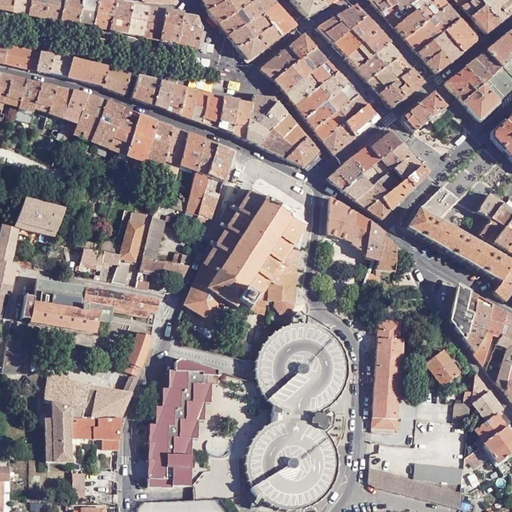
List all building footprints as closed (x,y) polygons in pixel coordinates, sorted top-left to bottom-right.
[(0,0),(0,10),(10,13),(12,0),(0,0)] [(12,0),(10,13),(26,16),(29,0),(12,0)] [(29,0),(26,16),(42,19),(45,0),(29,0)] [(45,0),(42,19),(58,22),(62,0),(45,0)] [(62,0),(58,22),(75,26),(80,0),(62,0)] [(80,0),(75,26),(90,29),(96,1),(93,0),(80,0)] [(199,0),(206,10),(227,0),(199,0)] [(227,0),(206,10),(217,24),(247,4),(244,0),(227,0)] [(217,24),(226,36),(257,16),(260,14),(274,5),(269,0),(252,0),(250,2),(247,4),(217,24)] [(305,19),(323,8),(320,4),(316,0),(294,0),(290,2),(305,19)] [(368,0),(367,0),(380,14),(392,6),(395,3),(392,0),(368,0)] [(410,6),(416,1),(414,0),(392,0),(395,3),(392,6),(404,20),(414,11),(410,6)] [(436,0),(417,0),(416,1),(410,6),(414,11),(417,14),(418,15),(436,0)] [(446,7),(439,0),(436,0),(418,15),(425,23),(431,19),(446,7)] [(474,0),(460,7),(469,18),(485,9),(477,0),(474,0)] [(498,24),(511,12),(511,7),(511,6),(507,0),(477,0),(485,9),(494,20),(495,20),(498,24)] [(90,29),(107,32),(112,3),(96,1),(90,29)] [(107,32),(124,35),(129,6),(112,3),(107,32)] [(268,26),(277,38),(293,28),(274,5),(260,14),(268,26)] [(124,35),(140,38),(146,9),(129,6),(124,35)] [(380,14),(393,28),(404,20),(392,6),(380,14)] [(458,21),(446,7),(431,19),(443,33),(458,21)] [(353,8),(333,19),(346,33),(348,32),(363,19),(353,8)] [(140,38),(157,42),(163,11),(146,9),(140,38)] [(484,35),(498,24),(495,20),(494,20),(485,9),(469,18),(484,35)] [(157,42),(174,46),(178,26),(181,14),(163,11),(157,42)] [(425,23),(418,15),(417,14),(414,11),(404,20),(393,28),(405,40),(425,23)] [(181,14),(178,26),(195,28),(200,29),(195,17),(181,14)] [(265,27),(257,16),(226,36),(236,48),(265,27)] [(315,29),(332,45),(346,33),(333,19),(315,29)] [(388,45),(363,19),(348,32),(360,45),(372,57),(388,45)] [(431,44),(443,33),(431,19),(425,23),(405,40),(417,54),(431,44)] [(474,39),(458,21),(443,33),(454,46),(461,55),(474,44),(474,43),(475,42),(474,41),(474,40),(474,39)] [(178,26),(174,46),(196,50),(200,29),(195,28),(178,26)] [(248,59),(277,38),(268,26),(265,27),(236,48),(246,61),(248,59)] [(332,45),(344,58),(360,45),(348,32),(346,33),(332,45)] [(448,65),(461,55),(454,46),(443,33),(431,44),(448,65)] [(511,38),(507,33),(483,52),(483,53),(499,70),(511,58),(511,38)] [(298,62),(302,59),(313,49),(301,36),(286,48),(289,52),(298,62)] [(434,75),(448,65),(431,44),(417,54),(434,75)] [(343,59),(354,70),(372,57),(360,45),(344,58),(343,59)] [(388,45),(372,57),(382,69),(399,57),(388,45)] [(2,64),(18,68),(21,50),(5,47),(2,64)] [(272,82),(298,62),(289,52),(286,48),(259,70),(272,82)] [(313,49),(302,59),(313,72),(325,62),(313,49)] [(18,68),(34,71),(37,54),(21,50),(18,68)] [(483,52),(473,61),(489,79),(499,70),(483,53),(483,52)] [(34,71),(46,74),(50,56),(37,54),(34,71)] [(46,74),(65,79),(70,60),(50,56),(46,74)] [(364,82),(366,81),(382,69),(372,57),(354,70),(364,82)] [(366,81),(377,94),(396,81),(410,70),(399,57),(382,69),(366,81)] [(502,98),(511,88),(511,58),(499,70),(489,79),(488,81),(502,98)] [(272,82),(283,96),(308,75),(313,72),(302,59),(298,62),(272,82)] [(65,79),(100,87),(104,69),(70,60),(65,79)] [(473,61),(463,69),(480,88),(482,86),(488,81),(489,79),(473,61)] [(325,62),(313,72),(308,75),(318,87),(336,74),(325,62)] [(129,75),(104,69),(100,87),(123,96),(129,75)] [(444,85),(461,104),(480,88),(463,69),(444,85)] [(397,90),(403,99),(422,84),(410,70),(396,81),(401,87),(397,90)] [(0,108),(1,109),(3,103),(12,77),(0,74),(0,108)] [(336,74),(318,87),(315,89),(325,101),(346,85),(336,74)] [(315,89),(318,87),(308,75),(283,96),(293,107),(315,89)] [(3,103),(18,108),(26,81),(12,77),(3,103)] [(130,98),(152,106),(158,83),(134,77),(130,98)] [(40,84),(26,81),(18,108),(17,109),(27,112),(25,122),(28,123),(32,110),(40,84)] [(390,109),(403,99),(397,90),(401,87),(396,81),(377,94),(390,109)] [(496,103),(502,98),(488,81),(482,86),(496,103)] [(152,106),(164,111),(169,87),(158,83),(152,106)] [(32,110),(47,115),(55,88),(40,84),(32,110)] [(357,96),(346,85),(325,101),(322,103),(332,115),(357,96)] [(477,122),(496,103),(482,86),(480,88),(461,104),(477,122)] [(164,111),(176,116),(183,90),(169,87),(164,111)] [(47,115),(61,119),(71,92),(55,88),(47,115)] [(293,107),(312,131),(332,115),(322,103),(325,101),(315,89),(293,107)] [(176,116),(189,120),(195,93),(192,93),(183,90),(176,116)] [(61,119),(77,123),(86,95),(71,92),(61,119)] [(189,120),(215,130),(220,99),(195,93),(189,120)] [(431,94),(415,107),(429,121),(444,109),(431,94)] [(89,142),(105,102),(86,95),(77,123),(75,127),(73,135),(66,132),(60,130),(58,134),(57,133),(57,134),(56,134),(55,134),(54,134),(53,133),(51,134),(40,159),(47,163),(53,165),(63,141),(73,145),(77,136),(89,142)] [(365,106),(357,96),(332,115),(340,126),(343,124),(365,106)] [(249,105),(246,122),(257,127),(275,103),(273,100),(251,97),(249,105)] [(215,130),(229,135),(235,103),(220,99),(215,130)] [(98,145),(107,149),(120,109),(121,108),(105,102),(89,142),(98,145)] [(229,135),(242,140),(246,122),(249,105),(235,103),(229,135)] [(284,115),(275,103),(257,127),(268,132),(270,130),(284,115)] [(365,106),(343,124),(354,137),(377,120),(365,106)] [(412,134),(429,121),(415,107),(401,117),(401,122),(412,134)] [(107,149),(124,156),(137,115),(121,108),(120,109),(107,149)] [(444,109),(429,121),(436,129),(450,116),(444,109)] [(124,156),(161,171),(163,161),(171,130),(137,115),(124,156)] [(293,126),(284,115),(270,130),(281,139),(293,126)] [(312,131),(320,142),(340,126),(332,115),(312,131)] [(242,140),(255,146),(268,132),(257,127),(246,122),(242,140)] [(511,131),(504,123),(492,135),(492,139),(511,160),(511,131)] [(331,155),(354,137),(343,124),(340,126),(320,142),(331,155)] [(73,135),(75,127),(69,125),(66,132),(73,135)] [(281,139),(269,152),(284,159),(304,139),(293,126),(281,139)] [(185,135),(171,130),(163,161),(178,166),(185,135)] [(255,146),(269,152),(281,139),(270,130),(268,132),(255,146)] [(386,131),(367,146),(379,160),(399,145),(386,131)] [(178,166),(194,173),(201,141),(185,135),(178,166)] [(316,153),(304,139),(284,159),(300,168),(316,153)] [(215,146),(201,141),(194,173),(192,181),(187,204),(185,211),(197,215),(207,182),(204,182),(215,146)] [(107,149),(98,145),(95,154),(104,158),(107,149)] [(419,167),(399,145),(379,160),(361,175),(371,186),(374,184),(383,195),(397,183),(388,172),(392,169),(401,181),(402,179),(419,167)] [(205,189),(217,193),(232,151),(226,150),(215,146),(204,182),(207,182),(205,189)] [(367,146),(349,160),(361,175),(379,160),(367,146)] [(349,160),(334,173),(346,187),(361,175),(349,160)] [(178,166),(163,161),(161,171),(176,176),(178,166)] [(194,173),(178,166),(176,176),(192,181),(194,173)] [(402,179),(411,189),(426,174),(419,167),(402,179)] [(325,180),(340,192),(346,187),(334,173),(325,180)] [(340,192),(352,202),(371,186),(361,175),(346,187),(340,192)] [(375,201),(387,212),(411,189),(402,179),(401,181),(397,183),(383,195),(375,201)] [(375,201),(383,195),(374,184),(371,186),(352,202),(365,210),(375,201)] [(441,187),(432,196),(448,210),(457,201),(441,187)] [(251,190),(250,189),(249,190),(248,189),(245,192),(230,205),(218,223),(214,231),(210,239),(207,247),(201,263),(197,274),(184,306),(210,324),(224,305),(234,311),(239,306),(247,311),(248,310),(262,315),(265,305),(254,301),(255,299),(268,303),(267,313),(286,314),(292,308),(293,305),(293,303),(293,302),(298,252),(300,249),(305,228),(305,224),(303,223),(301,225),(289,216),(291,214),(289,213),(288,214),(285,213),(286,211),(284,210),(283,211),(270,202),(270,201),(268,199),(267,201),(264,200),(265,198),(263,197),(262,199),(250,191),(251,190)] [(208,219),(217,193),(205,189),(197,215),(207,218),(208,219)] [(45,196),(67,201),(70,193),(59,190),(58,193),(47,190),(45,196)] [(500,204),(487,195),(476,213),(485,219),(488,221),(500,204)] [(171,200),(155,196),(154,202),(160,203),(169,206),(171,200)] [(438,219),(448,210),(432,196),(423,206),(438,219)] [(64,209),(24,198),(15,222),(13,226),(53,237),(64,209)] [(169,206),(185,211),(187,204),(183,202),(171,199),(171,200),(169,206)] [(348,239),(353,214),(328,199),(326,233),(324,236),(325,236),(338,241),(340,237),(348,239)] [(387,212),(375,201),(365,210),(379,220),(387,212)] [(154,202),(151,217),(157,219),(160,203),(154,202)] [(477,237),(491,245),(501,231),(511,215),(511,212),(500,204),(488,221),(477,237)] [(438,219),(423,206),(416,212),(407,229),(499,282),(509,264),(449,229),(437,223),(437,222),(437,221),(438,219)] [(110,283),(122,285),(128,260),(132,261),(144,216),(126,212),(125,216),(128,217),(122,243),(119,255),(115,265),(110,279),(110,283)] [(353,214),(348,239),(348,241),(347,242),(364,251),(369,224),(353,214)] [(197,215),(192,230),(200,233),(202,229),(207,218),(197,215)] [(511,215),(501,231),(511,237),(511,215)] [(154,260),(165,221),(157,219),(151,217),(141,258),(154,260)] [(0,228),(0,260),(11,262),(18,229),(13,228),(5,225),(1,224),(0,228)] [(363,253),(358,266),(356,272),(354,272),(351,278),(364,284),(373,261),(376,262),(381,239),(382,234),(369,224),(364,251),(363,253)] [(491,245),(505,253),(511,242),(511,237),(501,231),(491,245)] [(99,239),(85,236),(86,233),(79,232),(74,247),(82,249),(96,251),(99,239)] [(346,244),(338,241),(325,236),(324,236),(321,248),(341,256),(342,255),(347,244),(346,244)] [(101,252),(119,255),(122,243),(99,239),(96,251),(101,252)] [(381,239),(376,262),(374,270),(380,271),(393,272),(395,248),(381,239)] [(347,244),(342,255),(345,257),(343,262),(352,266),(354,264),(358,266),(363,253),(347,244)] [(322,297),(341,256),(321,248),(318,256),(311,293),(322,297)] [(96,251),(82,249),(79,267),(78,270),(80,270),(82,270),(82,267),(99,270),(100,264),(100,262),(101,252),(96,251)] [(106,263),(115,265),(119,255),(101,252),(100,262),(100,264),(99,270),(99,275),(98,280),(98,284),(104,285),(106,263)] [(174,252),(171,263),(187,265),(190,257),(174,252)] [(182,277),(187,265),(171,263),(154,260),(141,258),(138,270),(182,277)] [(11,262),(0,260),(0,282),(12,283),(16,265),(16,264),(14,263),(11,262)] [(509,268),(500,283),(511,289),(511,265),(509,268)] [(158,301),(36,279),(33,299),(24,297),(20,319),(29,320),(28,323),(93,334),(95,322),(109,324),(111,313),(144,319),(149,314),(155,315),(158,301)] [(143,281),(136,280),(134,290),(141,291),(143,281)] [(0,311),(5,294),(9,294),(12,284),(12,283),(0,282),(0,311)] [(503,303),(511,290),(511,289),(500,283),(492,294),(503,303)] [(467,294),(456,288),(448,322),(463,341),(467,332),(468,328),(472,314),(463,311),(467,294)] [(325,299),(337,306),(340,298),(329,292),(325,299)] [(475,298),(467,294),(463,311),(472,314),(475,298)] [(356,304),(341,295),(340,298),(337,306),(352,315),(357,304),(356,304)] [(472,314),(468,328),(484,333),(490,306),(475,298),(472,314)] [(491,335),(499,338),(503,313),(490,306),(484,333),(491,335)] [(499,338),(496,345),(506,349),(511,352),(511,351),(511,317),(503,313),(499,338)] [(159,330),(162,322),(156,321),(153,329),(159,330)] [(377,330),(371,428),(396,430),(401,339),(397,339),(397,322),(377,321),(377,330)] [(257,495),(258,497),(261,499),(266,503),(278,509),(291,511),(301,510),(310,507),(322,499),(331,489),(334,483),(337,468),(337,460),(333,444),(326,434),(332,428),(333,416),(330,412),(320,418),(316,414),(326,408),(337,398),(342,391),(346,379),(346,366),(343,354),(336,342),(330,335),(319,328),(312,326),(302,325),(292,325),(283,328),(275,333),(267,340),(260,348),(255,364),(255,376),(256,383),(262,395),(271,406),(270,425),(262,429),(254,438),(248,450),(245,462),(247,478),(250,486),(257,495)] [(463,341),(473,353),(484,333),(468,328),(467,332),(463,341)] [(140,368),(151,336),(149,335),(149,336),(147,336),(148,334),(146,334),(146,335),(142,334),(142,333),(140,332),(140,333),(138,333),(138,332),(137,331),(126,363),(127,364),(124,372),(135,376),(138,367),(140,368)] [(484,333),(473,353),(472,355),(481,365),(491,335),(484,333)] [(25,342),(7,339),(0,372),(23,373),(25,364),(28,348),(24,347),(25,342)] [(510,358),(511,352),(506,349),(494,383),(502,392),(505,382),(508,371),(510,358)] [(458,371),(443,351),(425,364),(441,385),(458,371)] [(171,487),(190,487),(190,440),(197,439),(197,421),(203,421),(204,403),(209,403),(210,385),(216,385),(217,376),(219,376),(220,372),(180,359),(174,362),(174,372),(168,371),(167,389),(161,390),(161,407),(155,407),(154,425),(149,425),(147,487),(171,488),(171,487)] [(33,372),(25,364),(23,373),(27,378),(33,372)] [(33,372),(27,378),(39,389),(34,393),(41,400),(43,400),(44,402),(50,406),(51,419),(44,420),(46,463),(71,463),(71,446),(71,439),(70,417),(94,418),(120,418),(130,397),(130,395),(131,393),(122,392),(88,385),(67,380),(67,376),(33,372)] [(487,392),(473,374),(471,392),(469,405),(471,404),(487,392)] [(128,376),(122,392),(131,393),(137,380),(128,376)] [(511,384),(505,382),(502,392),(511,405),(511,384)] [(469,405),(471,392),(463,392),(462,405),(469,405)] [(500,411),(487,392),(471,404),(469,405),(469,411),(480,426),(495,415),(500,411)] [(468,425),(469,411),(469,405),(462,405),(454,404),(452,424),(468,425)] [(504,428),(495,415),(480,426),(473,431),(483,444),(504,428)] [(93,439),(94,418),(70,417),(71,439),(93,439)] [(119,439),(120,418),(94,418),(93,439),(102,439),(119,439)] [(495,464),(511,452),(511,439),(504,428),(483,444),(481,445),(481,446),(464,458),(463,466),(468,463),(482,453),(485,451),(495,464)] [(482,453),(468,463),(473,469),(484,461),(482,458),(485,456),(482,453)] [(462,479),(463,468),(415,463),(413,478),(462,484),(462,479)] [(0,480),(9,480),(9,476),(12,476),(12,473),(9,472),(9,468),(0,468),(0,480)] [(460,501),(461,493),(369,469),(368,484),(375,488),(459,510),(459,509),(459,505),(460,501)] [(464,477),(469,489),(479,484),(475,473),(464,477)] [(0,480),(0,511),(8,511),(9,497),(9,480),(0,480)]
